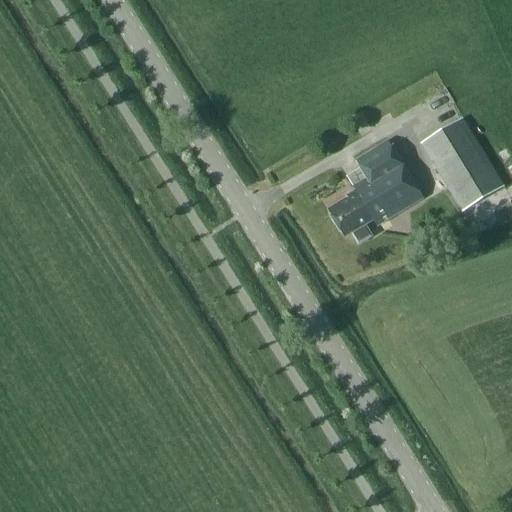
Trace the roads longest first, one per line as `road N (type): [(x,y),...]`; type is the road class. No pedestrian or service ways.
road 1 (unknown): [(39,0),(362,511)]
road 2 (tertiary): [(434,511),(111,0)]
